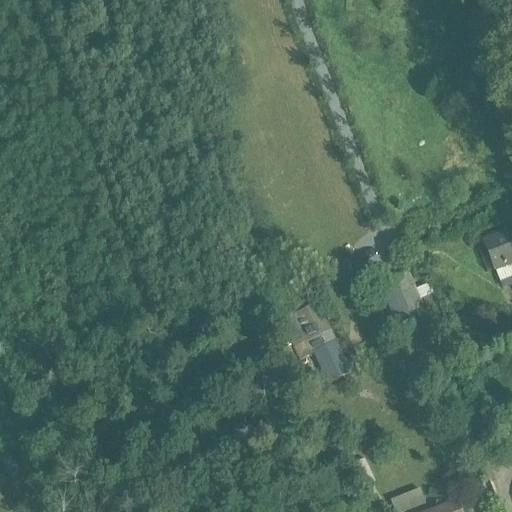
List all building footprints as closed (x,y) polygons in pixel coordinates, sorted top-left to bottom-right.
[(511,229),(481,243),(493,274),(495,273),(500,284),(511,279),(511,229)] [(383,297),(369,303),(383,336),(398,330),(425,319),(406,274),(378,285),(383,297)] [(334,311),(323,316),(313,297),(303,303),(307,310),(293,318),(303,337),(290,343),(300,362),(336,344),(326,324),(338,319),(334,311)] [(283,352),(304,403),(311,400),(290,349),(283,352)] [(200,392),(228,375),(217,357),(189,373),(200,392)] [(151,393),(168,425),(198,409),(194,402),(196,402),(183,376),(151,393)] [(139,390),(117,403),(135,433),(157,420),(139,390)] [(491,418),(511,409),(511,401),(508,393),(485,402),(491,418)] [(21,459),(34,483),(49,474),(35,451),(21,459)] [(13,463),(1,469),(7,481),(19,475),(13,463)] [(418,491),(389,503),(392,511),(409,511),(425,506),(418,491)] [(459,511),(456,503),(432,511),(459,511)]
